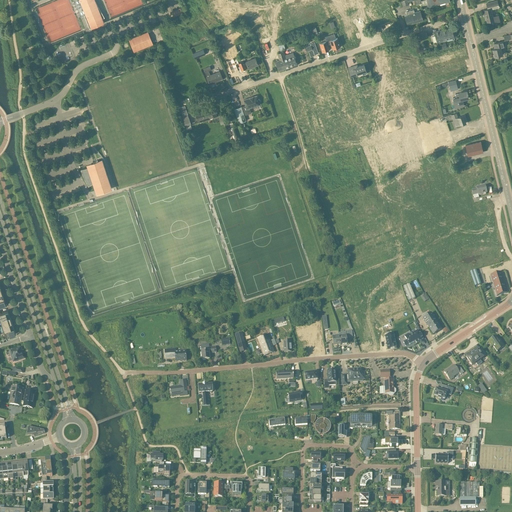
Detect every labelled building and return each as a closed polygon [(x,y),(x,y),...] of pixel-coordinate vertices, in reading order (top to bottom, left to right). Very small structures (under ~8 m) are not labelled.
[(84,15),(89,29),(98,25),(97,23),(102,21),(102,19),(105,18),(96,2),(95,2),(93,0),(80,0),(86,14),(84,15)] [(488,9),(483,10),(484,16),(485,15),(487,22),(489,21),(490,23),(496,22),(495,15),(493,16),(491,9),(498,7),(496,0),(494,0),(486,2),(488,9)] [(182,13),(180,8),(172,11),(174,16),(182,13)] [(414,9),(411,10),(414,22),(423,19),(420,11),(415,12),(414,9)] [(408,24),(414,22),(411,10),(406,12),(407,15),(405,16),(408,24)] [(452,28),(434,32),(437,42),(454,37),(452,28)] [(134,51),(136,50),(137,50),(152,44),(147,33),(136,37),(134,38),(130,40),(134,51)] [(511,38),(511,33),(503,36),(505,41),(505,40),(511,38)] [(328,44),(331,43),(333,49),(340,46),(337,38),(335,38),(334,34),(325,37),(326,41),(327,41),(328,44)] [(322,52),(330,50),(328,44),(327,41),(326,41),(319,43),(322,52)] [(502,54),(501,47),(505,46),(503,41),(493,44),(494,49),(493,49),(494,56),(502,54)] [(311,45),(305,47),(306,51),(312,49),(313,53),(318,51),(314,42),(310,43),(311,45)] [(195,59),(205,54),(203,49),(193,53),(195,59)] [(279,71),(290,67),(287,57),(286,58),(285,55),(284,51),(277,53),(279,60),(276,61),(276,62),(275,63),(276,67),(277,67),(279,71)] [(286,58),(287,57),(290,67),(297,64),(293,52),(285,55),(286,58)] [(238,63),(241,71),(246,69),(246,68),(248,68),(249,68),(258,64),(255,57),(246,61),(246,62),(244,63),(243,61),(238,63)] [(227,61),(232,73),(238,71),(233,59),(227,61)] [(366,71),(364,64),(355,67),(355,66),(348,68),(351,75),(357,73),(357,74),(362,72),(362,75),(366,74),(366,71)] [(206,76),(209,84),(214,83),(214,82),(222,78),(220,71),(211,75),(209,71),(211,70),(210,66),(203,68),(206,76)] [(457,87),(455,81),(448,82),(449,89),(457,87)] [(462,99),(468,98),(467,91),(455,94),(456,97),(453,97),(455,108),(464,106),(462,99)] [(244,116),(248,114),(247,109),(260,105),(259,103),(260,102),(261,101),(260,99),(259,99),(258,99),(257,95),(253,97),(253,96),(249,97),(250,98),(243,100),(245,105),(241,107),(241,106),(234,109),(239,123),(239,122),(241,129),(245,127),(243,121),(245,121),(244,116)] [(198,122),(217,116),(213,105),(195,110),(198,122)] [(466,123),(463,115),(458,116),(457,113),(450,115),(455,127),(466,123)] [(186,127),(191,125),(188,115),(183,117),(186,127)] [(399,162),(453,145),(445,120),(438,122),(437,120),(388,135),(393,152),(382,155),(387,169),(400,165),(399,162)] [(238,139),(234,127),(231,128),(232,130),(227,132),(228,135),(233,133),(235,140),(238,139)] [(363,146),(365,151),(377,146),(375,141),(363,146)] [(482,152),(480,141),(464,145),(466,156),(482,152)] [(96,191),(105,188),(110,186),(102,161),(98,162),(97,160),(93,163),(92,164),(88,165),(88,167),(81,169),(82,172),(82,174),(83,176),(84,178),(85,180),(86,182),(87,184),(88,186),(93,183),(96,191)] [(478,195),(486,193),(485,186),(476,188),(476,189),(472,190),(473,195),(478,194),(478,195)] [(470,272),(475,286),(481,284),(476,270),(470,272)] [(497,296),(507,293),(501,272),(490,276),(497,296)] [(409,301),(415,298),(410,285),(404,288),(409,301)] [(0,319),(0,320),(10,316),(8,311),(0,313),(0,312),(0,319)] [(433,335),(441,329),(431,313),(423,318),(433,335)] [(0,320),(2,325),(12,322),(10,316),(0,320)] [(14,328),(12,322),(2,325),(4,331),(14,328)] [(16,334),(14,328),(4,331),(6,337),(16,334)] [(339,337),(340,345),(347,344),(346,338),(352,337),(352,331),(347,331),(348,334),(342,335),(343,337),(339,337)] [(412,334),(417,343),(423,339),(420,333),(419,334),(418,331),(412,334)] [(242,332),(235,334),(240,352),(247,350),(242,332)] [(326,334),(326,341),(333,340),(333,346),(340,345),(339,337),(339,335),(330,336),(330,334),(326,334)] [(417,343),(412,334),(409,336),(408,334),(405,336),(407,340),(403,342),(406,346),(409,344),(409,345),(415,341),(416,343),(417,343)] [(263,357),(275,352),(268,335),(257,339),(263,357)] [(390,346),(390,345),(395,344),(393,335),(385,337),(387,346),(390,346)] [(505,347),(501,340),(499,341),(496,337),(489,341),(497,352),(505,347)] [(283,341),(284,352),(291,352),(291,341),(283,341)] [(209,348),(209,345),(201,345),(202,360),(210,359),(209,353),(216,353),(216,347),(209,348)] [(20,348),(10,352),(12,359),(13,359),(14,362),(24,358),(22,354),(20,348)] [(473,352),(470,354),(466,357),(472,365),(476,363),(478,366),(482,363),(480,360),(483,357),(478,349),(473,352)] [(148,366),(148,359),(150,359),(149,353),(141,353),(142,366),(148,366)] [(178,361),(179,361),(183,361),(183,360),(186,359),(186,353),(178,354),(175,355),(175,353),(165,353),(165,358),(178,358),(178,361)] [(449,380),(459,373),(461,375),(464,373),(460,367),(457,369),(454,365),(444,372),(449,380)] [(346,375),(342,376),(342,385),(347,384),(347,379),(349,379),(349,380),(351,380),(352,378),(358,378),(359,379),(363,379),(364,377),(364,373),(362,371),(361,371),(361,369),(356,369),(355,370),(353,370),(348,370),(348,375),(346,376),(346,375)] [(327,371),(328,380),(324,380),(325,389),(329,389),(329,386),(336,385),(335,371),(334,371),(334,370),(330,370),(330,371),(327,371)] [(393,387),(394,387),(394,377),(390,378),(389,370),(380,371),(381,378),(384,378),(385,394),(389,394),(390,395),(392,395),(395,392),(395,390),(394,389),(393,389),(393,387)] [(293,372),(276,374),(276,381),(294,380),(293,372)] [(317,377),(317,372),(305,373),(305,381),(318,380),(318,377),(317,377)] [(182,392),(187,391),(185,380),(180,381),(181,386),(171,388),(171,393),(182,391),(182,392)] [(156,381),(147,382),(147,389),(150,389),(151,393),(162,392),(162,395),(166,394),(165,385),(156,386),(156,381)] [(208,402),(207,393),(212,392),(212,384),(198,385),(199,393),(203,393),(203,402),(204,402),(208,402)] [(442,391),(436,389),(434,396),(438,397),(438,399),(441,400),(441,398),(445,399),(447,393),(451,395),(453,389),(447,387),(444,386),(442,391)] [(12,387),(11,393),(18,394),(17,394),(22,395),(23,389),(12,387)] [(32,408),(35,392),(26,390),(23,407),(32,408)] [(18,394),(11,393),(9,404),(20,406),(22,395),(17,394),(18,394)] [(301,401),(299,393),(288,395),(290,403),(301,401)] [(400,429),(400,414),(400,411),(393,411),(386,411),(386,415),(389,415),(389,429),(400,429)] [(348,418),(349,428),(354,428),(371,428),(376,428),(376,416),(371,416),(371,417),(362,417),(362,414),(359,414),(359,417),(350,417),(350,418),(348,418)] [(279,420),(269,422),(270,428),(290,425),(289,419),(288,419),(288,417),(284,417),(279,418),(279,420)] [(319,434),(320,435),(320,434),(321,434),(324,420),(323,420),(322,420),(321,420),(320,420),(319,420),(319,421),(318,421),(318,422),(317,423),(316,423),(316,424),(315,426),(315,427),(315,428),(315,429),(315,430),(316,431),(316,432),(317,432),(317,433),(318,434),(319,434)] [(324,420),(321,434),(323,434),(323,435),(324,435),(325,435),(326,434),(327,434),(328,433),(329,432),(330,430),(330,429),(330,428),(330,427),(330,425),(329,423),(328,422),(327,421),(326,421),(326,420),(324,420)] [(442,426),(441,426),(436,426),(435,436),(441,436),(442,429),(452,430),(453,425),(442,424),(442,426)] [(338,426),(338,438),(347,438),(347,426),(338,426)] [(28,427),(27,435),(33,434),(34,437),(45,433),(44,430),(28,427)] [(363,436),(360,448),(363,453),(365,454),(371,437),(363,436)] [(396,438),(385,438),(385,444),(390,444),(390,447),(398,447),(398,440),(396,440),(396,438)] [(468,463),(476,463),(478,439),(470,439),(468,463)] [(193,449),(193,459),(200,459),(200,464),(206,465),(207,447),(201,447),(200,449),(193,449)] [(396,450),(386,450),(387,454),(389,454),(389,459),(398,459),(398,453),(396,453),(396,450)] [(321,454),(311,453),(311,459),(313,459),(313,462),(317,462),(318,459),(321,460),(321,454)] [(448,460),(453,461),(453,453),(446,453),(446,455),(436,455),(435,464),(448,464),(448,460)] [(162,462),(162,461),(163,461),(163,456),(160,456),(160,454),(153,454),(154,456),(151,456),(151,460),(155,461),(162,462)] [(156,465),(156,468),(158,468),(158,474),(163,474),(163,476),(170,476),(170,468),(163,468),(164,465),(156,465)] [(335,468),(336,465),(331,465),(331,468),(333,468),(332,479),(344,480),(344,473),(342,473),(342,468),(335,468)] [(258,478),(268,478),(268,474),(265,474),(265,469),(258,469),(258,478)] [(52,470),(42,472),(42,477),(40,477),(41,481),(47,480),(47,477),(52,476),(52,470)] [(293,470),(285,470),(285,473),(283,473),(283,479),(294,480),(295,473),(293,473),(293,470)] [(395,476),(395,473),(390,472),(390,477),(391,477),(391,482),(390,482),(401,483),(401,477),(395,476)] [(360,485),(360,487),(365,487),(365,486),(366,485),(366,484),(366,483),(369,481),(371,480),(372,481),(373,481),(373,475),(372,475),(371,475),(370,475),(369,475),(368,475),(367,476),(366,476),(365,476),(364,477),(363,478),(362,479),(361,480),(361,481),(360,482),(360,483),(360,484),(360,485)] [(47,480),(41,481),(41,484),(43,484),(43,489),(54,489),(54,486),(53,486),(53,483),(47,483),(47,480)] [(401,483),(390,482),(390,489),(390,491),(401,492),(402,489),(401,489),(401,483)] [(446,482),(436,482),(436,488),(437,488),(437,497),(446,497),(446,492),(448,492),(448,489),(449,489),(449,482),(446,482)] [(193,484),(186,483),(185,494),(195,495),(195,490),(192,490),(193,484)] [(460,483),(460,498),(460,506),(475,506),(475,498),(479,498),(479,483),(460,483)] [(204,498),(209,498),(209,490),(206,490),(206,484),(198,484),(197,494),(204,494),(204,498)] [(222,484),(215,484),(214,497),(222,497),(222,484)] [(231,491),(233,491),(233,495),(241,495),(241,491),(242,491),(242,484),(232,484),(232,485),(231,485),(231,491)] [(370,493),(367,493),(367,496),(360,496),(359,504),(360,504),(360,507),(368,507),(368,496),(370,496),(370,493)] [(54,494),(44,494),(44,500),(41,500),(41,503),(47,503),(47,500),(53,500),(53,497),(54,497),(54,494)] [(391,496),(391,494),(387,494),(387,503),(393,502),(393,504),(399,504),(399,502),(402,502),(402,499),(402,496),(391,496)] [(268,504),(268,495),(264,495),(264,498),(257,498),(257,504),(268,504)] [(47,503),(41,503),(41,506),(43,506),(43,511),(46,511),(52,511),(53,507),(47,506),(47,503)]
